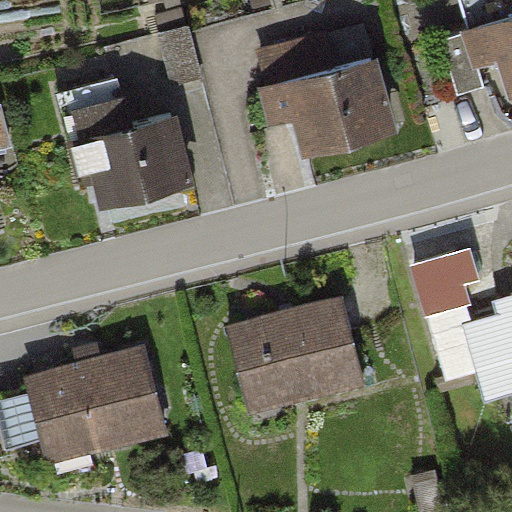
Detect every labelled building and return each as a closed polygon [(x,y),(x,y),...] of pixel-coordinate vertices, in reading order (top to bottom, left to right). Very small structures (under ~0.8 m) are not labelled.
[(194,16),(164,25),(180,80),(210,72),(194,16)] [(511,18),(446,37),(457,75),(504,62),(511,89),(511,18)] [(381,57),(264,86),(272,120),(295,115),(304,154),(400,130),(381,57)] [(97,209),(196,182),(178,114),(138,124),(128,87),(68,103),(97,209)] [(0,232),(2,232),(0,225),(0,165),(22,160),(6,102),(0,103),(0,232)] [(449,381),(483,372),(489,397),(511,391),(511,295),(498,299),(503,317),(476,324),(469,299),(430,310),(449,381)] [(343,297),(231,326),(255,414),(366,384),(343,297)] [(144,349),(33,376),(54,461),(165,434),(144,349)]
